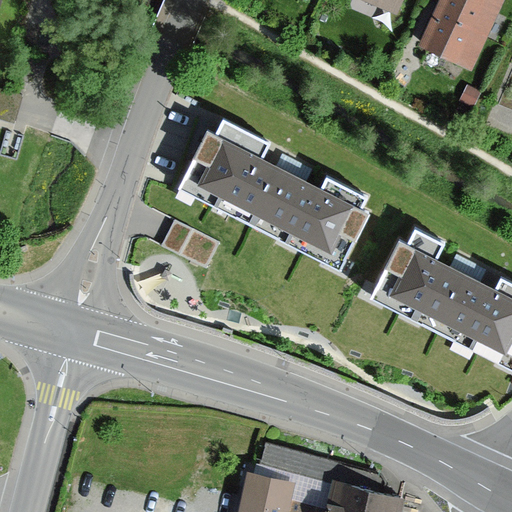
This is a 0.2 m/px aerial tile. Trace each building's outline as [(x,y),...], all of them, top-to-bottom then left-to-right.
[(360,0),(392,13),(398,0),(360,0)] [(436,0),(415,46),(440,58),(465,0),(436,0)] [(499,0),(465,0),(440,58),(468,70),(499,0)] [(464,83),(456,100),(470,107),(478,90),(464,83)] [(19,93),(0,88),(0,118),(12,121),(19,93)] [(367,209),(207,128),(176,189),(336,270),(367,209)] [(176,219),(162,246),(209,269),(222,242),(176,219)] [(511,295),(401,240),(370,301),(511,367),(511,295)] [(336,481),(386,489),(388,482),(382,472),(268,443),(263,463),(336,481)] [(254,471),(249,488),(282,497),(294,500),(299,482),(254,471)] [(386,489),(336,481),(329,506),(327,511),(405,511),(408,501),(409,497),(386,489)] [(278,511),(282,497),(249,488),(243,511),(278,511)] [(327,511),(329,506),(294,500),(282,497),(278,511),(327,511)] [(408,501),(405,511),(420,511),(422,505),(408,501)]
